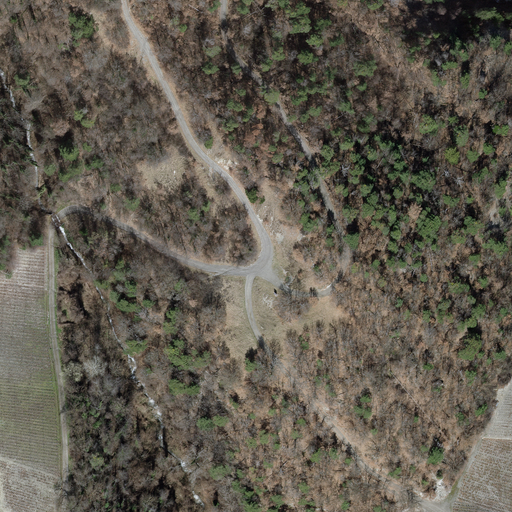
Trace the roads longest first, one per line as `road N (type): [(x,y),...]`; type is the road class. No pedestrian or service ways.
road 1 (track): [(256,266),(204,266),(86,210),(65,212),(54,225),(48,309),(59,511)]
road 2 (track): [(225,0),(339,221),(339,269),(319,289),(285,287),(256,266)]
road 3 (track): [(256,266),(245,285),(248,322),(272,362),(374,478),(441,511)]
road 4 (track): [(117,0),(174,120),(251,217),(262,240),(256,266)]
